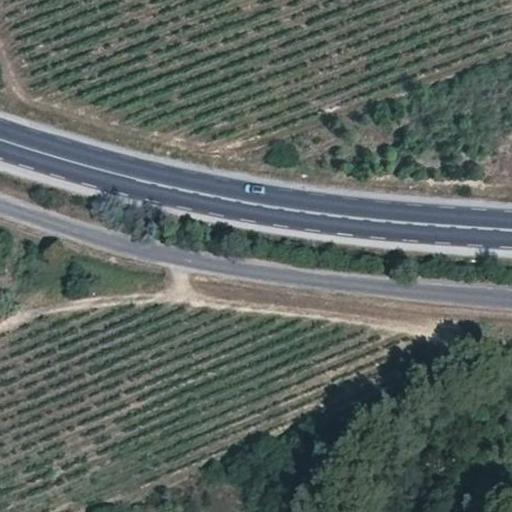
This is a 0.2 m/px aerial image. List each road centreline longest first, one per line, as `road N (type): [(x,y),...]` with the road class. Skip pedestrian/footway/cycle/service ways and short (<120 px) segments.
road 1 (trunk): [(511,154),(393,151),(0,28)]
road 2 (unclassified): [(0,200),(193,261),(511,290)]
road 3 (primary): [(0,136),(268,204),(511,230)]
road 4 (trunk): [(0,285),(511,351)]
